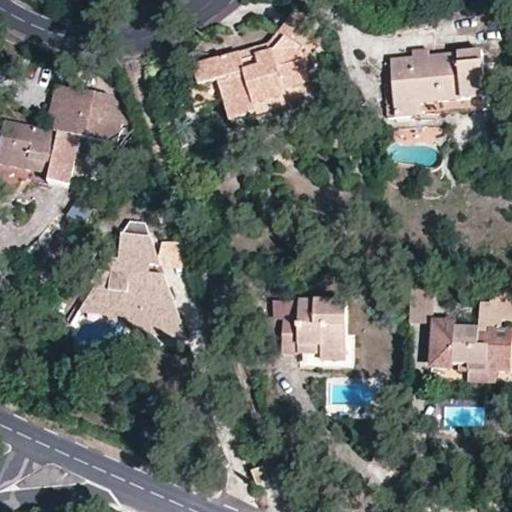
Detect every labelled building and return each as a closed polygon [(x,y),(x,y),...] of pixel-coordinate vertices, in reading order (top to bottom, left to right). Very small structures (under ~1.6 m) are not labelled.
[(319,25),(295,10),(279,33),(284,39),(274,53),(240,63),(237,55),(193,69),(200,88),(189,92),(197,113),(226,104),(233,125),(259,117),(261,125),(293,114),(286,94),(313,84),(302,51),(320,26),(319,25)] [(284,39),(279,33),(270,45),(237,55),(240,63),(274,53),(284,39)] [(384,63),(386,88),(395,86),(397,108),(388,109),(389,121),(424,118),(423,108),(489,102),(485,54),(430,59),(430,52),(414,52),(415,61),(384,63)] [(286,94),(293,114),(319,106),(313,84),(286,94)] [(386,88),(388,109),(397,108),(395,86),(386,88)] [(0,158),(0,166),(32,172),(33,160),(55,164),(52,176),(50,185),(70,189),(79,138),(118,146),(122,125),(115,99),(59,87),(57,97),(65,99),(61,121),(58,135),(8,123),(0,158)] [(65,99),(57,97),(53,119),(61,121),(65,99)] [(489,112),(489,102),(423,108),(424,118),(489,112)] [(98,158),(83,156),(81,170),(96,172),(98,158)] [(32,172),(52,176),(55,164),(33,160),(32,172)] [(98,208),(81,198),(70,218),(86,227),(98,208)] [(146,224),(130,223),(96,280),(99,281),(96,285),(91,295),(87,304),(107,305),(106,316),(133,318),(132,333),(160,334),(161,319),(181,319),(165,277),(151,275),(144,274),(145,264),(152,265),(162,267),(158,258),(146,224)] [(161,241),(158,258),(162,267),(191,271),(191,266),(184,245),(161,241)] [(151,275),(152,265),(145,264),(144,274),(151,275)] [(85,293),(79,303),(85,306),(87,304),(91,295),(85,293)] [(284,355),(301,355),(301,348),(323,348),(323,355),(323,362),(348,362),(348,303),(275,302),(275,318),(284,319),(284,355)] [(82,314),(85,306),(79,303),(68,322),(74,325),(82,314)] [(87,304),(85,306),(82,314),(106,316),(107,305),(87,304)] [(482,304),(481,330),(483,329),(482,336),(491,336),(490,332),(504,332),(504,322),(492,322),(492,304),(482,304)] [(511,305),(492,304),(492,322),(504,322),(511,322),(511,305)] [(187,337),(181,319),(161,319),(160,334),(187,337)] [(481,330),(441,329),(439,365),(457,366),(471,367),(471,374),(497,375),(511,376),(511,332),(504,332),(490,332),(491,336),(482,336),(483,329),(481,330)] [(497,383),(497,375),(471,374),(471,383),(497,383)] [(263,466),(253,471),(258,483),(268,479),(263,466)]
